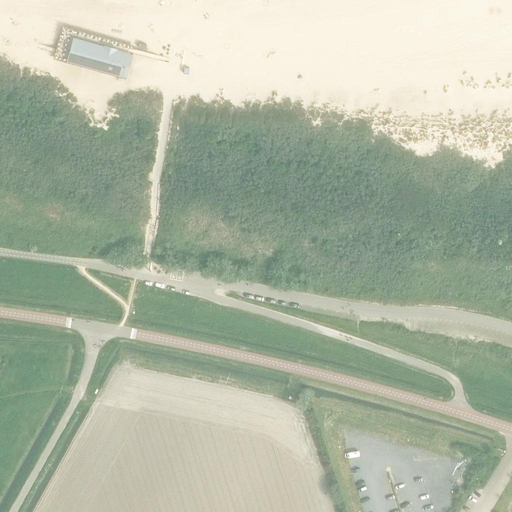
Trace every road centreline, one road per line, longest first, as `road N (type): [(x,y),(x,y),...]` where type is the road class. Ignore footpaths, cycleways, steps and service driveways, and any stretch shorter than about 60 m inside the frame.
road 1 (tertiary): [(511,429),(328,375),(96,327)]
road 2 (unclassified): [(12,511),(79,391),(96,327)]
